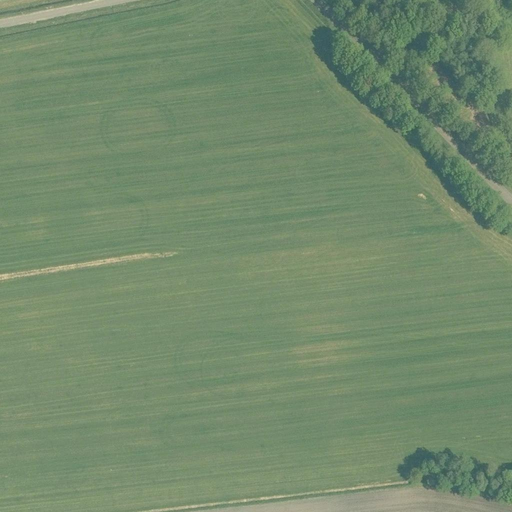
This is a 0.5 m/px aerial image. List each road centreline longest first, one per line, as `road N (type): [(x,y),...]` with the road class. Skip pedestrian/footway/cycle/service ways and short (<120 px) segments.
road 1 (unclassified): [(511,203),(315,0)]
road 2 (unclassified): [(124,0),(0,25)]
